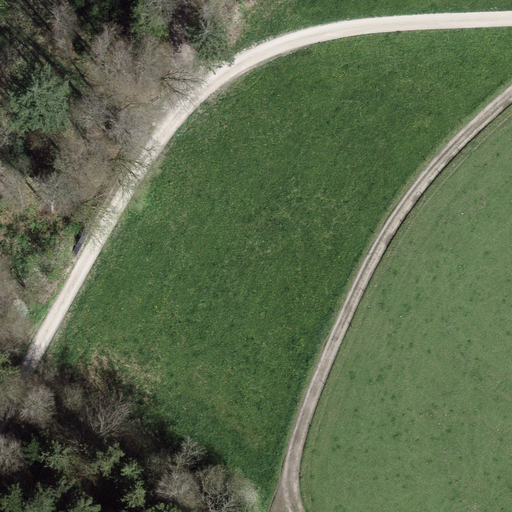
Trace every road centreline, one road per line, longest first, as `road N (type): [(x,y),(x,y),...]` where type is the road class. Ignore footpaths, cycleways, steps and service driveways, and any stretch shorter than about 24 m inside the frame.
road 1 (unclassified): [(0,426),(186,93),(241,58),(314,37),(511,24)]
road 2 (track): [(511,100),(422,181),(321,365),(273,511)]
